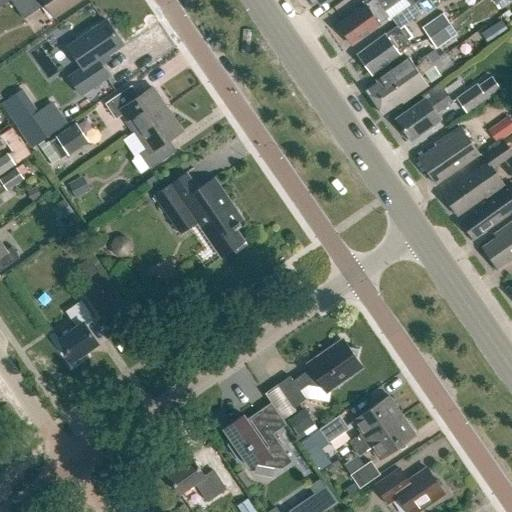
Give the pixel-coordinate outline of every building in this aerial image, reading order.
[(0,0),(0,8),(11,1),(11,0),(0,0)] [(11,0),(11,1),(25,21),(45,6),(55,20),(82,0),(11,0)] [(338,25),(339,28),(339,32),(342,36),(346,37),(352,46),(381,26),(379,24),(389,18),(376,0),(374,0),(361,9),(356,10),(353,15),(338,25)] [(430,39),(451,25),(444,15),(424,30),(430,39)] [(106,21),(67,47),(82,68),(69,78),(81,96),(109,77),(99,62),(123,45),(106,21)] [(492,28),(497,37),(510,30),(504,21),(492,28)] [(367,91),(375,103),(446,54),(450,51),(445,44),(458,35),(451,25),(430,39),(437,49),(427,57),(429,60),(416,69),(409,59),(376,82),(377,84),(367,91)] [(377,41),(374,45),(358,55),(360,57),(359,61),(363,66),(366,66),(372,76),(400,56),(399,54),(410,46),(398,28),(381,39),(377,41)] [(375,103),(384,115),(402,103),(403,105),(429,87),(421,77),(434,68),(439,75),(453,65),(446,54),(375,103)] [(490,104),(503,95),(492,78),(479,87),(477,85),(457,99),(468,115),(488,102),(490,104)] [(132,86),(105,104),(116,120),(124,115),(136,133),(168,111),(153,88),(139,97),(132,86)] [(427,100),(397,120),(411,140),(441,120),(436,114),(453,103),(443,89),(427,100)] [(40,112),(17,127),(32,149),(69,125),(54,103),(40,112)] [(136,133),(124,141),(135,157),(140,154),(150,170),(177,152),(169,141),(183,132),(168,111),(136,133)] [(486,129),(495,142),(511,129),(511,125),(505,115),(486,129)] [(89,144),(77,125),(51,143),(62,159),(70,155),(71,156),(89,144)] [(436,148),(419,160),(437,185),(480,155),(461,128),(435,146),(436,148)] [(484,157),(493,170),(511,156),(511,152),(505,143),(484,157)] [(0,159),(0,178),(17,166),(9,154),(0,159)] [(468,170),(471,175),(443,195),(459,216),(486,197),(487,199),(504,187),(484,158),(468,170)] [(1,182),(8,192),(25,180),(18,170),(1,182)] [(241,225),(245,222),(215,178),(199,189),(188,173),(155,196),(181,234),(197,223),(222,259),(245,243),(236,229),(242,226),(241,225)] [(82,179),(70,185),(77,198),(89,192),(82,179)] [(511,186),(461,221),(474,240),(509,215),(507,212),(511,207),(511,186)] [(29,191),(33,201),(43,197),(39,187),(29,191)] [(78,219),(63,198),(56,203),(71,224),(78,219)] [(511,223),(494,236),(495,239),(481,248),(497,271),(511,260),(511,223)] [(0,273),(21,259),(14,248),(8,252),(0,240),(0,273)] [(98,344),(98,343),(86,326),(95,321),(82,302),(66,312),(75,326),(57,339),(72,362),(98,344)] [(278,385),(293,408),(306,400),(300,391),(308,386),(331,389),(363,368),(362,367),(356,371),(351,363),(357,359),(359,350),(335,346),(312,361),(311,369),(293,381),(290,377),(278,385)] [(271,403),(283,420),(296,412),(293,408),(278,385),(265,394),(271,403)] [(354,449),(402,416),(389,396),(353,422),(361,434),(349,442),(354,449)] [(283,420),(271,403),(246,420),(243,415),(223,429),(229,437),(227,446),(236,458),(241,455),(250,468),(255,465),(281,470),(292,462),(273,434),(286,425),(283,420)] [(312,424),(302,408),(285,419),(295,435),(312,424)] [(316,430),(326,443),(346,429),(337,416),(316,430)] [(371,448),(380,460),(416,435),(402,416),(354,449),(359,456),(371,448)] [(301,448),(311,469),(325,463),(314,441),(301,448)] [(167,476),(180,495),(195,484),(207,502),(225,489),(213,471),(205,477),(192,459),(167,476)] [(370,461),(348,476),(358,490),(379,475),(370,461)] [(374,486),(387,505),(397,498),(406,511),(419,511),(444,495),(426,469),(406,482),(398,470),(374,486)] [(321,478),(310,487),(315,494),(289,511),(323,511),(338,502),(321,478)] [(300,486),(277,503),(282,510),(305,493),(300,486)] [(257,511),(248,498),(237,506),(240,511),(257,511)]
